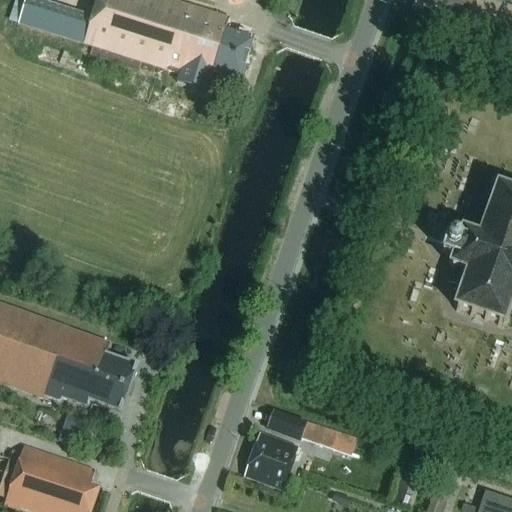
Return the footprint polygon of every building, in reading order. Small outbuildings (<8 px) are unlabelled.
[(238,84),(250,44),(224,36),(228,22),(158,0),(97,0),(91,22),(33,4),(25,30),(91,51),(89,59),(137,74),(140,66),(181,79),(184,76),(209,84),(211,76),(238,84)] [(511,13),(484,3),(484,0),(416,0),(414,6),(511,40),(511,13)] [(511,190),(495,185),(477,236),(460,230),(456,242),(448,239),(441,257),(450,260),(447,266),(450,267),(449,269),(451,270),(450,273),(453,274),(448,287),(458,290),(450,313),(505,331),(511,310),(511,190)] [(120,415),(136,371),(105,360),(109,348),(0,309),(0,387),(46,403),(47,401),(60,406),(62,402),(87,411),(89,404),(120,415)] [(306,427),(272,415),(266,433),(300,445),(306,427)] [(282,495),(298,453),(259,438),(243,481),(282,495)] [(94,476),(23,452),(12,486),(4,509),(13,511),(19,511),(90,511),(97,493),(89,491),(94,476)] [(511,511),(511,504),(485,495),(478,511),(511,511)] [(442,511),(445,503),(432,498),(427,511),(442,511)]
